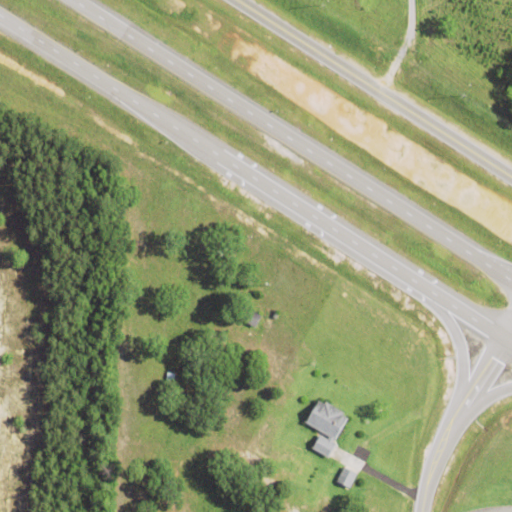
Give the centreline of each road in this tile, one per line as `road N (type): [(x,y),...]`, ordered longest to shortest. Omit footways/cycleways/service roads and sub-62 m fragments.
road 1 (trunk): [(0,17),(511,344)]
road 2 (trunk): [(511,282),(70,0)]
road 3 (residential): [(233,0),(511,179)]
road 4 (secondary): [(420,511),(438,446),(511,335)]
